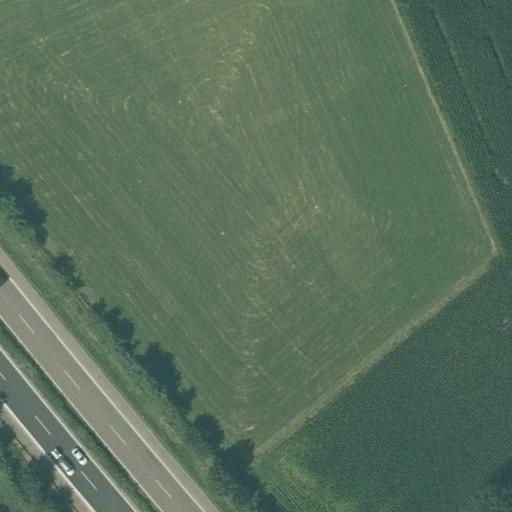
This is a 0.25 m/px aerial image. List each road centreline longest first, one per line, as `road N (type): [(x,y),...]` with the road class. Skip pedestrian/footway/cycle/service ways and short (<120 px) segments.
road 1 (motorway): [(194,511),(0,279)]
road 2 (motorway): [(0,382),(110,511)]
